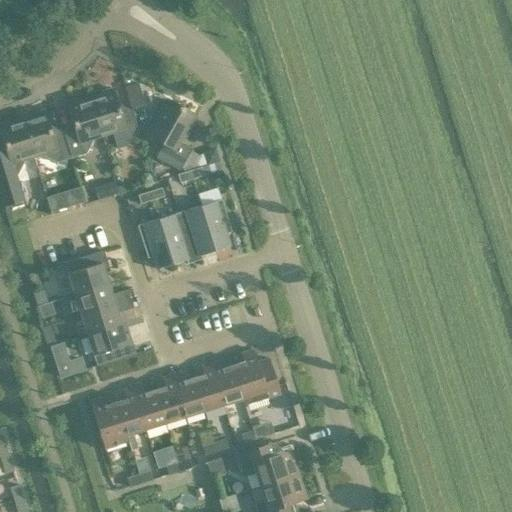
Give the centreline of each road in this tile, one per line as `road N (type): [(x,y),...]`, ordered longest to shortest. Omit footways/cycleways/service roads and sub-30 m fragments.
road 1 (residential): [(114,0),(203,57),(230,87),(365,511)]
road 2 (unclassified): [(0,84),(53,58),(106,0)]
